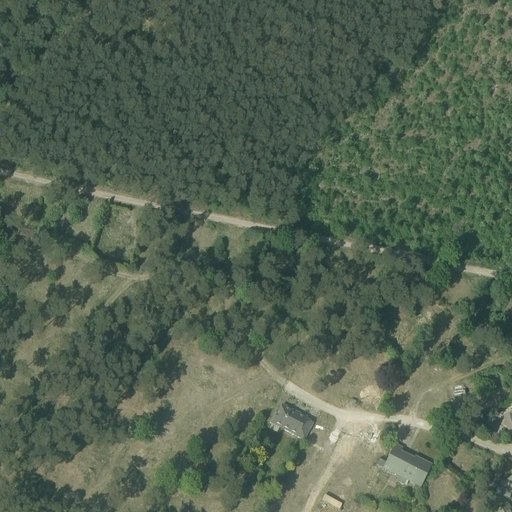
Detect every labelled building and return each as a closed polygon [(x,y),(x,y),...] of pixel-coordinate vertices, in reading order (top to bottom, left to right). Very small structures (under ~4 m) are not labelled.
[(3,197),(19,213),(37,195),(20,179),(3,197)] [(84,316),(89,310),(83,303),(88,299),(79,290),(68,299),(84,316)] [(88,300),(84,304),(89,309),(93,305),(88,300)] [(27,337),(12,354),(21,362),(26,357),(30,361),(40,350),(27,337)] [(373,403),(377,390),(362,385),(358,398),(373,403)] [(487,394),(492,407),(510,400),(505,387),(487,394)] [(160,408),(167,415),(180,403),(174,396),(160,408)] [(269,423),(304,442),(313,424),(306,420),(307,418),(282,404),(277,414),(275,412),(269,423)] [(511,414),(504,416),(506,421),(503,425),(511,430),(511,414)] [(490,418),(486,428),(492,430),(496,420),(490,418)] [(337,471),(323,502),(345,511),(364,511),(367,506),(360,503),(380,460),(369,454),(370,451),(341,438),(328,467),(337,471)] [(395,445),(385,463),(383,469),(421,489),(432,465),(415,457),(413,459),(401,452),(403,449),(395,445)] [(65,475),(45,481),(48,492),(68,486),(65,475)] [(308,511),(306,511),(312,495),(288,485),(277,511),(308,511)] [(130,487),(130,497),(135,497),(134,508),(143,508),(143,487),(130,487)]
